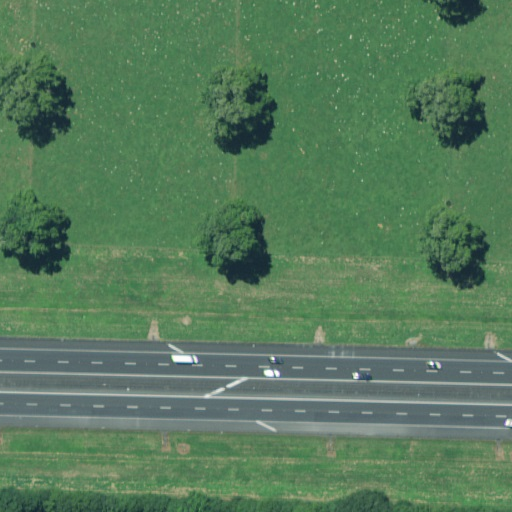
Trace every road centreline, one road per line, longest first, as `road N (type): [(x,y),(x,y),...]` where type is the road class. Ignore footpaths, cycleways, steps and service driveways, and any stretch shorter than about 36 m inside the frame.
road 1 (motorway): [(511,423),(0,411)]
road 2 (motorway): [(0,362),(511,372)]
